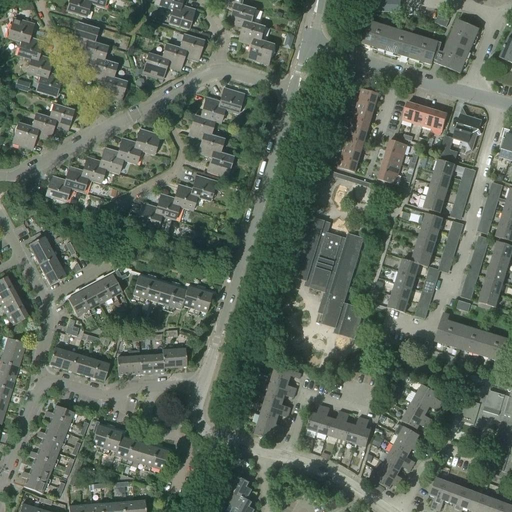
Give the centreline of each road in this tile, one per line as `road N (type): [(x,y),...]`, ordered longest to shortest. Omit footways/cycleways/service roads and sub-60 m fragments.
road 1 (residential): [(200,390),(292,91)]
road 2 (residential): [(429,333),(442,289),(456,278),(501,102)]
road 3 (residential): [(467,94),(307,42)]
road 4 (residential): [(200,390),(134,388),(106,397),(61,382),(44,385)]
road 5 (residential): [(102,131),(38,0)]
road 6 (residential): [(284,458),(303,395),(372,415)]
road 7 (residential): [(120,202),(173,173),(180,149),(157,103)]
road 8 (residential): [(44,385),(39,360),(48,318),(21,258)]
